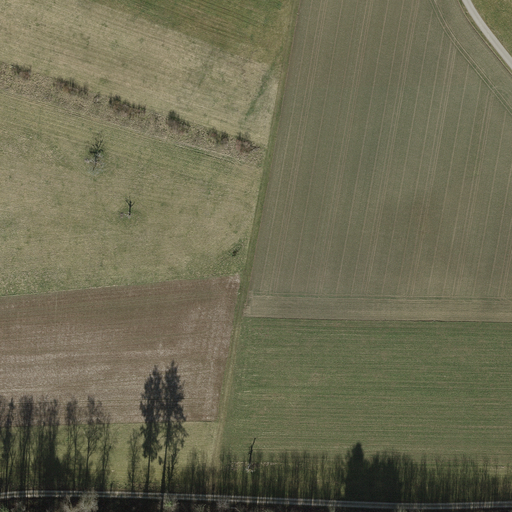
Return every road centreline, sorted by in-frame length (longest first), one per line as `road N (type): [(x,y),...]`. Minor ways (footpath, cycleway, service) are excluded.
road 1 (track): [(511,504),(0,495)]
road 2 (track): [(297,0),(212,498)]
